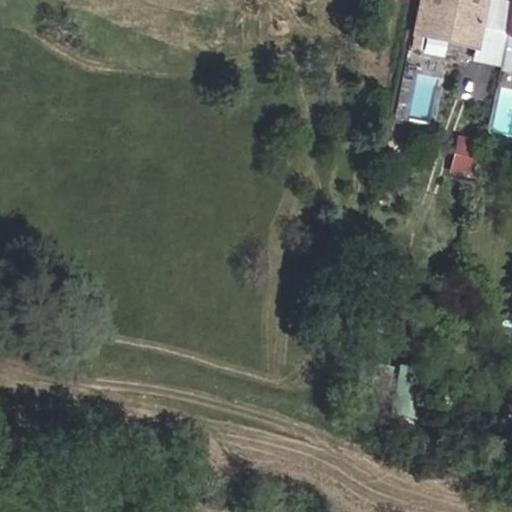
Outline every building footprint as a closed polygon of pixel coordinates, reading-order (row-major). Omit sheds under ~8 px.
[(470,36),(479,0),(420,0),(414,31),(437,37),(439,28),(470,36)] [(511,0),(508,0),(506,12),(501,40),(511,41),(511,0)] [(498,58),(501,40),(506,12),(484,7),(475,54),(498,58)] [(424,37),(422,51),(443,54),(445,40),(424,37)] [(511,41),(501,40),(498,58),(497,64),(496,71),(511,73),(511,41)] [(511,87),(495,85),(489,131),(511,133),(511,87)] [(470,173),(474,135),(455,134),(451,171),(470,173)] [(413,366),(385,366),(385,416),(413,416),(413,366)]
